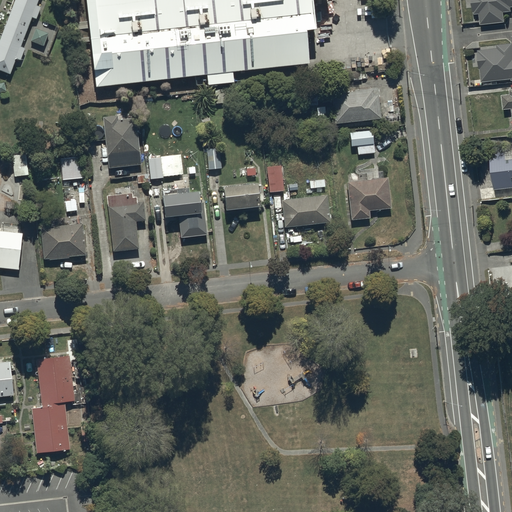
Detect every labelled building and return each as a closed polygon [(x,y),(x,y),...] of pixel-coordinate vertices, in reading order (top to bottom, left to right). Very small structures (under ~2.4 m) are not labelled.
[(14,0),(10,12),(1,36),(0,38),(0,69),(10,74),(13,64),(16,58),(20,60),(25,48),(20,46),(31,17),(36,18),(40,7),(36,5),(37,0),(14,0)] [(84,0),(94,86),(308,63),(305,29),(314,28),(310,0),(84,0)] [(480,13),(481,24),(505,22),(504,12),(511,10),(511,7),(511,6),(511,0),(471,0),(473,12),(475,12),(475,14),(480,13)] [(48,33),(35,28),(31,41),(43,45),(48,33)] [(511,80),(511,42),(497,44),(497,48),(479,50),(479,51),(478,52),(480,69),(481,69),(482,82),(492,81),(493,84),(498,84),(498,80),(511,79),(511,80)] [(332,92),(335,121),(381,116),(379,92),(373,92),(373,87),(332,92)] [(511,88),(510,89),(511,93),(502,94),(504,109),(511,108),(511,88)] [(118,113),(103,114),(109,166),(141,162),(136,117),(118,119),(118,113)] [(373,128),(350,130),(351,143),(357,143),(358,152),(375,151),(373,128)] [(220,145),(207,146),(208,167),(222,167),(220,145)] [(495,189),(511,187),(511,150),(491,153),(495,189)] [(82,154),(60,156),(62,177),(84,175),(82,154)] [(161,155),(148,157),(150,177),(163,176),(161,155)] [(269,164),(267,165),(269,190),(284,188),(282,163),(280,163),(280,162),(269,163),(269,164)] [(388,175),(348,179),(351,218),(370,216),(370,207),(391,205),(388,175)] [(258,178),(224,182),(226,205),(261,202),(258,178)] [(165,212),(178,211),(180,235),(207,233),(204,199),(201,199),(200,187),(177,188),(177,187),(163,188),(165,212)] [(133,190),(107,193),(113,248),(139,245),(136,218),(145,217),(144,200),(137,201),(137,194),(133,195),(133,190)] [(328,192),(282,197),(285,225),(331,220),(328,192)] [(83,221),(41,225),(44,257),(50,256),(50,258),(69,256),(69,254),(86,253),(83,221)] [(23,231),(0,228),(0,265),(19,267),(23,231)] [(42,404),(32,405),(37,451),(70,447),(65,399),(75,398),(70,352),(37,356),(42,404)] [(0,394),(14,393),(10,359),(0,360),(0,394)]
